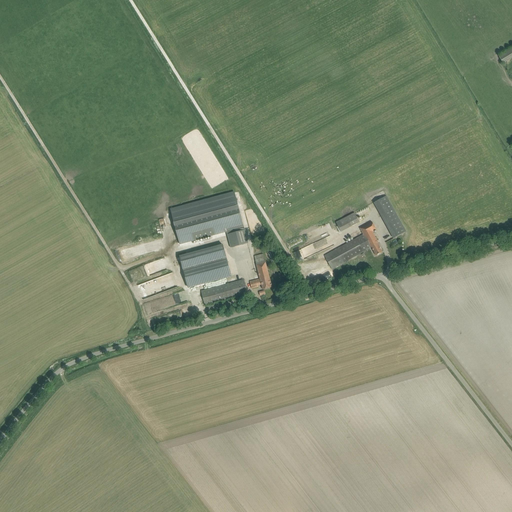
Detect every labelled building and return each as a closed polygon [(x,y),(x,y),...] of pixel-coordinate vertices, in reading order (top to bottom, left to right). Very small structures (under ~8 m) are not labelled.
[(501,61),(511,55),(511,47),(498,54),(501,61)] [(170,209),(174,223),(180,245),(227,232),(231,248),(249,243),(235,191),(170,209)] [(374,203),(394,238),(406,232),(386,196),(374,203)] [(334,220),(341,233),(360,223),(355,213),(347,217),(346,214),(334,220)] [(372,232),(376,230),(372,222),(360,228),(364,234),(325,256),(332,269),(372,248),(376,256),(383,252),(379,245),(380,245),(372,232)] [(223,245),(180,257),(188,287),(232,276),(223,245)] [(273,246),(266,249),(272,261),(279,258),(273,246)] [(293,252),(296,262),(306,259),(303,249),(293,252)] [(258,287),(258,285),(262,284),(263,290),(272,287),(263,254),(255,256),(260,279),(250,282),(252,288),(258,287)] [(201,291),(205,305),(248,294),(244,280),(201,291)]
